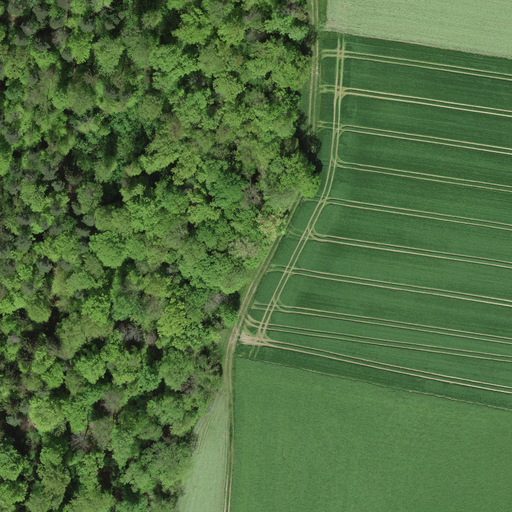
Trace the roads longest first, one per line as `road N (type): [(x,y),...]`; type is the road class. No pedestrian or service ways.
road 1 (track): [(228,511),(235,347),(306,185),(320,96),(320,0)]
road 2 (track): [(0,439),(48,316),(67,210),(66,160),(0,162)]
road 3 (track): [(0,83),(14,55),(74,24),(72,0)]
